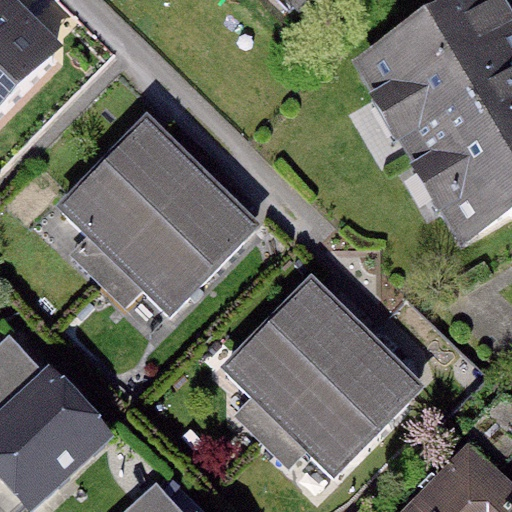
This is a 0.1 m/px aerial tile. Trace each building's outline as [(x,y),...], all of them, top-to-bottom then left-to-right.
[(284,0),(295,10),(304,0),(284,0)] [(444,200),(441,211),(460,243),(504,218),(511,220),(511,44),(487,3),(445,28),(431,25),(409,38),(406,51),(362,76),(382,110),(393,113),(403,130),(400,141),(423,180),(434,182),(444,200)] [(0,116),(53,63),(8,18),(0,10),(0,116)] [(250,236),(242,228),(151,140),(142,131),(57,217),(165,322),(250,236)] [(307,292),(222,378),(329,484),(414,397),(405,389),(316,301),(307,292)] [(38,373),(0,407),(0,490),(19,511),(25,511),(102,441),(38,373)] [(498,475),(511,460),(511,409),(499,397),(460,437),(498,475)] [(511,511),(511,506),(464,460),(413,511),(511,511)]
